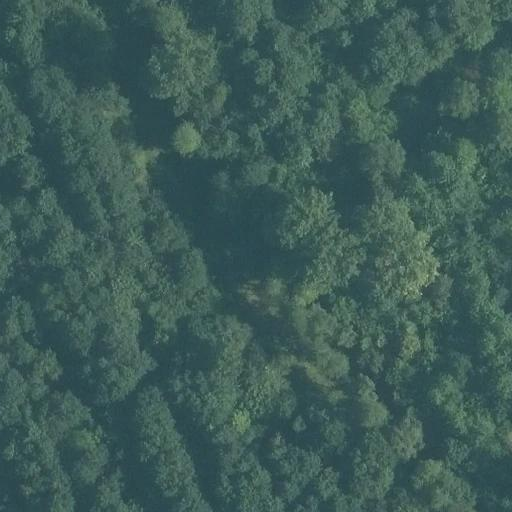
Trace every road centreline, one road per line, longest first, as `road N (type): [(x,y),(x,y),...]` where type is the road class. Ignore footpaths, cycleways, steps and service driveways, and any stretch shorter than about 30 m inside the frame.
road 1 (track): [(434,511),(172,193),(112,0)]
road 2 (track): [(219,257),(511,44)]
